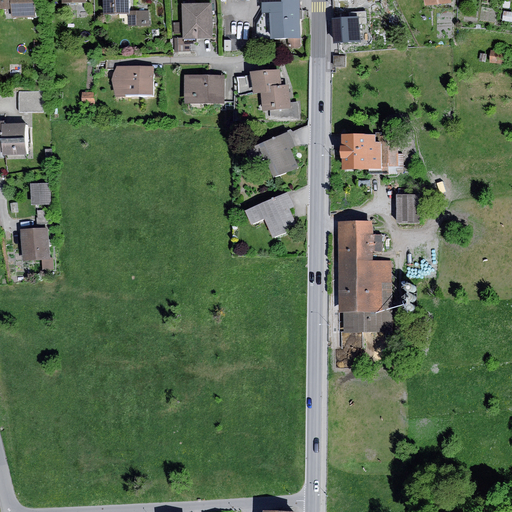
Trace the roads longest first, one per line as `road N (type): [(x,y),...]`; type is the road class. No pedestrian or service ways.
road 1 (primary): [(312,499),(318,0)]
road 2 (residential): [(99,511),(312,499)]
